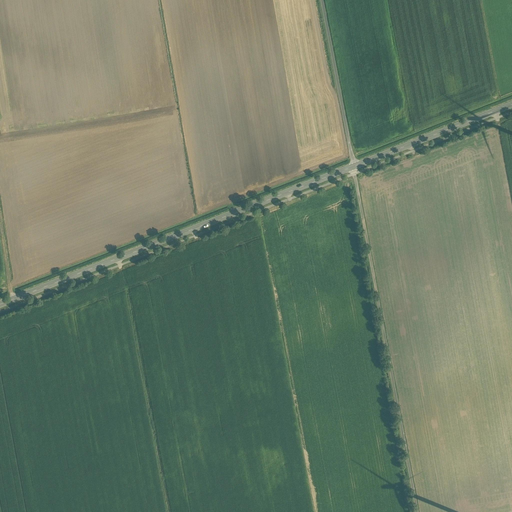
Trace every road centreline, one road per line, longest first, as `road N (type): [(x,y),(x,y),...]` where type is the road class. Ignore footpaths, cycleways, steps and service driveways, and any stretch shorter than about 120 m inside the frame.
road 1 (secondary): [(511,103),(0,302)]
road 2 (track): [(417,511),(352,164)]
road 3 (track): [(321,0),(352,164)]
